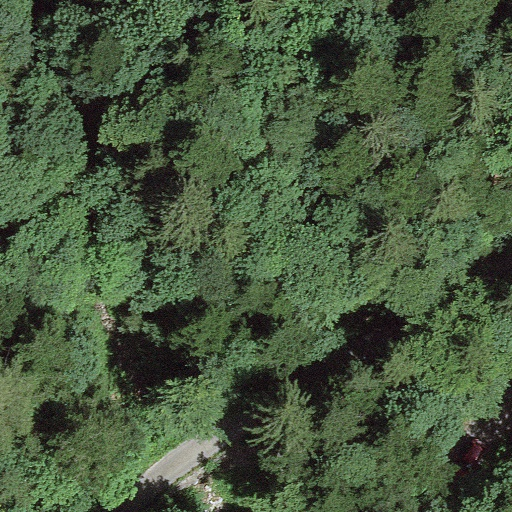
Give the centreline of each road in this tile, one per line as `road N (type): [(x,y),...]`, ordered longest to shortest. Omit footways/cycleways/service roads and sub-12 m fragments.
road 1 (unclassified): [(511,265),(201,437),(105,511)]
road 2 (unclassified): [(449,511),(472,454),(511,406)]
